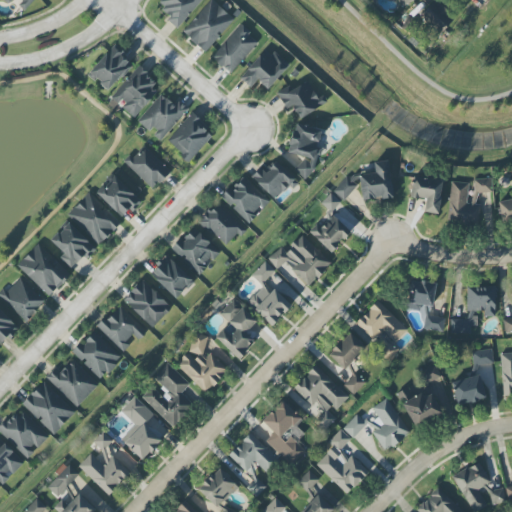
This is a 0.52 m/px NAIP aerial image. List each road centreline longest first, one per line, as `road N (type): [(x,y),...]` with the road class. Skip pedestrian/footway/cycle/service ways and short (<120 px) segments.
road 1 (residential): [(135,511),(406,241),(511,253)]
road 2 (residential): [(0,389),(251,130)]
road 3 (residential): [(251,130),(108,0)]
road 4 (residential): [(372,511),(441,441),(511,420)]
road 5 (residential): [(0,64),(79,45),(131,0)]
